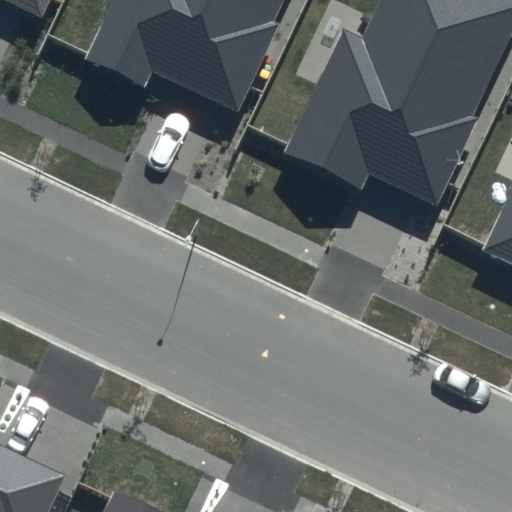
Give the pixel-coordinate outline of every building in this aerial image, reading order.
[(6,0),(41,16),(48,0),(6,0)] [(285,0),(114,0),(87,59),(165,96),(173,80),(239,111),(280,24),(275,22),(285,0)] [(511,33),(511,0),(380,0),(363,37),(344,28),(285,152),(364,189),(371,173),(438,204),(479,117),(474,115),(511,33)] [(511,187),(484,247),(511,260),(511,187)] [(0,511),(47,511),(65,474),(0,444),(0,511)] [(161,511),(114,489),(103,511),(161,511)]
